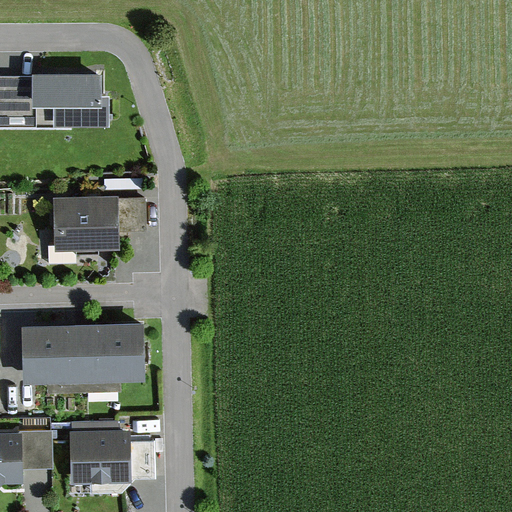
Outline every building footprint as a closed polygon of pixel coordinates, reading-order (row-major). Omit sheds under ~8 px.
[(110,67),(0,68),(0,121),(111,121),(110,67)] [(147,193),(53,197),(55,246),(116,244),(115,224),(148,223),(147,193)] [(147,313),(15,319),(18,383),(149,378),(147,313)] [(133,429),(68,430),(69,484),(153,483),(152,446),(133,446),(133,429)] [(51,433),(0,434),(0,491),(23,490),(22,467),(52,466),(51,433)]
